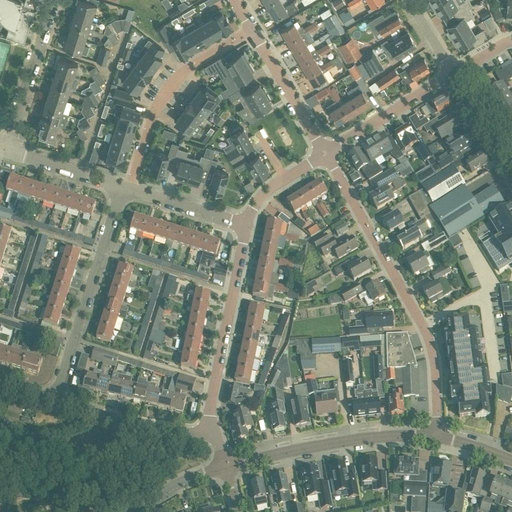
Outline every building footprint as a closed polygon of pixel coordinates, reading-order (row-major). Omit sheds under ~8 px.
[(0,0),(0,20),(3,24),(8,28),(5,37),(24,43),(34,11),(29,10),(31,4),(33,5),(31,0),(0,0)] [(81,0),(77,0),(74,11),(93,17),(97,5),(81,0)] [(168,0),(161,0),(168,11),(173,8),(172,7),(168,0)] [(279,0),(273,0),(265,5),(274,19),(286,12),(288,15),(298,9),(293,2),(284,7),(279,0)] [(342,0),(335,0),(331,2),(336,10),(345,5),(342,0)] [(354,0),(353,0),(347,3),(350,9),(356,5),(354,3),(355,2),(354,0)] [(433,9),(447,0),(429,0),(430,0),(428,1),(433,9)] [(454,16),(468,7),(471,5),(468,0),(461,0),(458,3),(455,0),(447,0),(433,9),(437,15),(439,14),(441,17),(451,11),(454,16)] [(173,8),(168,11),(171,15),(181,9),(178,4),(172,7),(173,8)] [(125,7),(122,15),(127,17),(130,8),(125,7)] [(473,15),(468,8),(468,7),(454,16),(457,20),(447,27),(449,30),(447,31),(452,39),(470,28),(465,19),(473,15)] [(498,7),(492,9),(497,20),(503,18),(501,14),(498,7)] [(506,7),(498,7),(501,14),(506,14),(505,20),(511,20),(511,8),(506,8),(506,7)] [(323,18),(331,14),(328,8),(320,13),(323,18)] [(74,11),(70,23),(89,29),(93,17),(74,11)] [(350,11),(340,16),(345,26),(355,21),(350,11)] [(483,20),(489,15),(486,11),(480,15),(483,20)] [(222,12),(213,17),(222,33),(231,27),(229,23),(230,23),(225,15),(224,16),(222,12)] [(383,18),(369,26),(375,35),(381,31),(383,35),(402,24),(397,16),(394,12),(383,18)] [(326,22),(323,24),(332,38),(342,32),(339,27),(341,26),(334,14),(325,19),(326,22)] [(490,16),(484,21),(490,30),(495,27),(490,16)] [(222,33),(213,17),(205,22),(214,37),(222,33)] [(125,18),(120,19),(121,30),(127,32),(131,20),(125,18)] [(121,30),(120,19),(115,19),(111,22),(107,25),(108,27),(104,29),(107,34),(112,31),(114,34),(121,30)] [(214,37),(205,22),(197,27),(206,42),(214,37)] [(314,22),(308,26),(311,31),(317,27),(314,22)] [(70,23),(67,35),(85,41),(87,35),(92,37),(94,31),(89,29),(70,23)] [(293,23),(281,30),(287,42),(300,34),(304,32),(306,34),(311,31),(308,26),(302,29),(301,27),(297,30),(293,23)] [(163,25),(157,29),(163,40),(170,36),(163,25)] [(206,42),(197,27),(189,32),(198,47),(206,42)] [(474,34),(470,28),(452,39),(456,45),(458,44),(460,47),(470,41),(473,46),(487,37),(482,29),(474,34)] [(118,41),(114,34),(112,31),(107,34),(108,37),(103,44),(104,46),(108,43),(110,46),(118,41)] [(198,47),(189,32),(180,36),(189,52),(198,47)] [(300,34),(287,42),(294,52),(306,45),(306,44),(310,42),(306,34),(304,32),(300,34)] [(408,33),(389,44),(397,58),(416,47),(408,33)] [(67,35),(63,48),(81,53),(85,41),(67,35)] [(189,52),(180,36),(171,42),(180,57),(189,52)] [(351,36),(337,45),(347,62),(361,53),(351,36)] [(114,53),(110,46),(108,43),(104,46),(103,46),(109,56),(114,53)] [(327,44),(322,47),(325,53),(330,49),(329,47),(327,44)] [(306,45),(294,52),(300,64),(318,53),(319,56),(325,53),(322,47),(316,51),(315,49),(310,52),(306,45)] [(148,48),(141,57),(155,68),(162,59),(148,48)] [(373,51),(359,59),(370,78),(384,70),(373,51)] [(227,75),(249,62),(244,54),(242,55),(241,53),(227,62),(223,56),(208,65),(213,72),(222,66),(227,75)] [(318,53),(300,64),(307,75),(319,67),(315,61),(320,58),(319,56),(318,53)] [(155,68),(141,57),(135,65),(149,76),(155,68)] [(59,59),(55,71),(74,77),(78,65),(59,59)] [(423,59),(400,73),(403,79),(406,77),(409,82),(430,70),(423,59)] [(319,67),(307,75),(313,86),(315,85),(318,90),(329,83),(326,78),(322,72),(333,66),(329,61),(319,67)] [(240,81),(253,74),(252,72),(254,71),(249,62),(227,75),(233,85),(226,89),(230,95),(243,87),(240,81)] [(361,74),(354,63),(346,68),(353,79),(361,74)] [(499,80),(511,71),(511,64),(495,75),(499,80)] [(143,84),(149,76),(135,65),(129,73),(143,84)] [(380,87),(381,89),(399,76),(394,69),(376,81),(380,87)] [(55,71),(51,83),(73,90),(76,83),(80,84),(82,79),(74,77),(55,71)] [(94,74),(96,77),(97,79),(100,85),(105,81),(99,71),(94,74)] [(511,78),(511,71),(499,80),(502,85),(511,78)] [(143,84),(129,73),(127,72),(121,80),(137,92),(143,84)] [(103,89),(100,85),(97,79),(96,77),(91,80),(94,85),(85,90),(87,93),(92,90),(94,94),(103,89)] [(51,83),(47,95),(66,101),(68,94),(72,95),(73,90),(51,83)] [(506,83),(487,94),(493,106),(509,96),(505,91),(509,88),(506,83)] [(245,107),(265,94),(266,93),(263,87),(261,88),(259,84),(246,92),(243,87),(230,95),(228,96),(231,101),(239,96),(245,107)] [(221,98),(218,94),(209,87),(205,92),(200,88),(194,97),(208,108),(211,110),(221,98)] [(333,87),(327,90),(334,102),(332,103),(335,108),(329,111),(336,124),(347,117),(340,105),(340,104),(338,100),(340,99),(333,87)] [(132,94),(115,89),(113,96),(118,98),(129,101),(132,94)] [(94,94),(92,90),(87,93),(84,95),(81,105),(82,106),(88,102),(91,107),(99,102),(94,94)] [(320,91),(314,94),(318,100),(324,96),(320,91)] [(362,91),(351,98),(358,110),(369,103),(362,91)] [(266,95),(265,94),(245,107),(251,117),(247,119),(250,124),(261,118),(258,113),(271,105),(269,101),(271,100),(267,94),(266,95)] [(430,103),(425,106),(432,117),(437,114),(451,105),(444,94),(430,103)] [(47,95),(44,107),(62,113),(66,101),(47,95)] [(511,101),(509,96),(493,106),(500,117),(511,109),(511,101)] [(202,116),(208,108),(194,97),(188,105),(202,116)] [(351,98),(340,104),(340,105),(347,117),(358,110),(351,98)] [(95,113),(91,107),(88,102),(82,106),(80,110),(84,116),(85,115),(87,118),(95,113)] [(140,111),(128,107),(116,103),(115,107),(117,108),(115,114),(120,116),(136,121),(140,111)] [(202,116),(188,105),(182,113),(196,124),(202,116)] [(44,107),(40,119),(58,125),(62,113),(44,107)] [(511,109),(500,117),(507,128),(511,125),(511,109)] [(196,124),(182,113),(175,122),(182,126),(178,131),(188,139),(192,133),(190,132),(196,124)] [(91,125),(87,118),(85,115),(84,116),(80,118),(86,128),(91,125)] [(134,130),(136,121),(120,116),(117,125),(134,130)] [(416,116),(409,120),(417,132),(429,124),(426,119),(420,122),(416,116)] [(436,120),(423,128),(427,134),(429,132),(432,136),(437,133),(441,140),(451,134),(450,131),(458,126),(452,116),(443,121),(444,122),(439,126),(436,120)] [(40,119),(36,131),(40,133),(38,139),(55,144),(57,137),(55,137),(58,125),(40,119)] [(131,139),(134,130),(117,125),(114,124),(111,133),(114,134),(131,139)] [(81,127),(76,130),(78,134),(82,139),(82,140),(87,137),(81,127)] [(407,127),(395,134),(405,150),(417,143),(413,137),(407,127)] [(253,144),(243,128),(232,135),(238,146),(226,153),(233,163),(235,162),(245,156),(242,151),(253,144)] [(451,152),(436,161),(442,171),(453,164),(450,159),(471,145),(463,132),(446,143),(451,152)] [(82,139),(78,134),(73,138),(76,143),(82,139)] [(128,148),(131,139),(114,134),(111,143),(128,148)] [(382,135),(372,141),(381,156),(388,152),(398,161),(401,167),(405,164),(407,168),(409,167),(393,142),(388,145),(382,135)] [(360,152),(375,177),(382,173),(375,161),(381,156),(372,141),(361,147),(363,150),(360,152)] [(125,157),(128,148),(111,143),(108,151),(125,157)] [(174,159),(177,148),(178,145),(172,143),(168,156),(168,158),(174,159)] [(430,154),(436,150),(431,143),(426,146),(430,154)] [(424,145),(416,149),(428,169),(436,164),(424,145)] [(185,182),(193,158),(186,156),(188,151),(177,148),(174,159),(179,161),(175,176),(177,177),(176,180),(185,182)] [(358,149),(348,156),(358,171),(361,169),(369,181),(375,177),(360,152),(358,149)] [(125,157),(108,151),(103,150),(102,154),(105,155),(103,161),(109,163),(109,164),(117,167),(118,166),(122,167),(125,157)] [(481,152),(465,162),(472,173),(489,163),(481,152)] [(154,153),(152,159),(154,160),(150,171),(163,175),(168,158),(168,156),(156,153),(155,154),(154,153)] [(268,171),(259,155),(247,161),(257,178),(268,171)] [(456,164),(462,162),(459,155),(453,157),(456,164)] [(208,170),(211,159),(201,156),(199,160),(193,158),(185,182),(195,185),(195,183),(197,184),(202,168),(208,170)] [(215,170),(217,161),(211,159),(208,170),(214,172),(208,189),(222,193),(228,174),(215,170)] [(424,189),(420,192),(429,208),(465,185),(453,166),(422,186),(424,189)] [(345,173),(348,180),(356,176),(353,170),(345,173)] [(378,193),(370,197),(377,210),(393,201),(390,195),(402,188),(392,170),(371,182),(378,193)] [(10,177),(6,191),(12,193),(7,210),(13,212),(18,195),(22,181),(10,177)] [(22,181),(18,195),(30,199),(34,185),(22,181)] [(319,182),(308,189),(316,201),(327,194),(319,182)] [(34,185),(30,199),(42,202),(46,189),(34,185)] [(463,187),(430,209),(449,239),(504,204),(493,188),(472,201),(463,187)] [(46,189),(42,202),(54,206),(58,192),(46,189)] [(308,189),(298,195),(316,224),(311,217),(306,207),(311,204),(314,208),(316,207),(318,205),(316,201),(308,189)] [(58,192),(54,206),(66,210),(71,196),(58,192)] [(420,192),(408,199),(421,221),(433,214),(429,208),(420,192)] [(298,195),(286,202),(294,215),(301,210),(303,214),(302,214),(306,220),(307,220),(311,227),(316,224),(298,195)] [(71,196),(66,210),(79,214),(83,200),(71,196)] [(83,200),(79,214),(91,218),(96,204),(83,200)] [(318,205),(316,207),(320,212),(324,209),(321,204),(318,205)] [(12,215),(13,212),(7,210),(0,207),(0,216),(10,220),(12,215)] [(511,211),(509,207),(489,219),(499,235),(482,245),(499,272),(511,264),(511,211)] [(324,209),(320,212),(323,218),(328,215),(324,209)] [(384,221),(383,223),(386,228),(388,228),(390,232),(398,228),(403,225),(403,224),(397,213),(384,221)] [(411,232),(397,240),(403,251),(422,240),(420,235),(431,229),(430,227),(437,223),(433,214),(421,221),(408,228),(411,232)] [(12,215),(10,220),(82,243),(84,238),(73,234),(62,231),(53,228),(48,226),(12,215)] [(142,234),(147,220),(135,216),(130,230),(137,232),(135,237),(141,239),(142,234)] [(298,218),(295,223),(302,229),(306,224),(298,218)] [(147,220),(142,234),(155,238),(159,224),(147,220)] [(268,221),(265,234),(279,237),(282,224),(268,221)] [(159,224),(155,238),(167,242),(171,227),(159,224)] [(345,225),(335,231),(338,237),(348,231),(345,225)] [(178,245),(183,231),(171,227),(167,242),(165,247),(171,249),(172,243),(178,245)] [(0,228),(0,241),(7,244),(11,232),(0,228)] [(183,231),(178,245),(185,247),(191,249),(195,235),(183,231)] [(443,233),(425,244),(429,252),(448,241),(443,233)] [(265,234),(263,246),(277,249),(279,237),(265,234)] [(195,235),(191,249),(203,253),(207,239),(195,235)] [(325,235),(313,242),(317,249),(319,248),(325,257),(334,251),(339,259),(358,249),(352,238),(336,247),(332,240),(329,241),(325,235)] [(454,250),(463,244),(457,235),(448,241),(454,250)] [(8,311),(13,313),(36,240),(31,238),(26,254),(22,253),(20,261),(23,262),(15,287),(12,286),(10,293),(13,294),(8,311)] [(207,239),(203,253),(216,257),(220,243),(207,239)] [(41,241),(18,314),(24,316),(47,243),(41,241)] [(126,245),(124,251),(133,253),(135,247),(126,245)] [(263,246),(260,259),(274,262),(277,249),(263,246)] [(66,249),(64,255),(62,261),(62,262),(76,266),(80,253),(66,249)] [(122,250),(121,255),(207,282),(209,277),(173,266),(160,262),(133,253),(124,251),(122,250)] [(421,255),(407,263),(414,275),(421,271),(423,274),(430,270),(428,268),(428,267),(425,261),(430,258),(427,252),(421,255)] [(162,256),(160,262),(173,266),(174,260),(162,256)] [(260,259),(258,272),(272,274),(277,275),(279,263),(274,262),(260,259)] [(349,261),(334,270),(338,277),(348,271),(354,281),(371,271),(365,260),(353,267),(349,261)] [(62,262),(59,274),(72,278),(76,266),(62,262)] [(329,271),(326,264),(321,267),(325,273),(329,271)] [(119,265),(115,278),(129,282),(131,276),(133,270),(119,265)] [(447,266),(432,275),(435,281),(451,273),(447,266)] [(258,272),(255,284),(270,286),(272,274),(258,272)] [(59,274),(55,286),(69,290),(72,278),(59,274)] [(169,275),(145,353),(150,355),(173,283),(176,284),(178,278),(169,275)] [(115,278),(112,289),(126,293),(127,288),(128,286),(132,288),(134,283),(129,282),(115,278)] [(131,340),(129,349),(140,352),(163,280),(157,278),(137,342),(131,340)] [(315,280),(303,287),(309,297),(315,293),(313,289),(318,286),(315,280)] [(436,283),(423,291),(426,296),(431,305),(438,300),(436,297),(442,293),(441,292),(445,290),(441,282),(437,285),(436,283)] [(357,285),(340,295),(345,303),(358,296),(361,300),(369,295),(374,303),(385,296),(377,283),(361,292),(357,285)] [(255,284),(253,297),(267,299),(270,286),(255,284)] [(55,286),(51,298),(65,302),(69,290),(55,286)] [(112,289),(108,302),(121,306),(126,293),(112,289)] [(196,291),(193,304),(208,307),(210,294),(196,291)] [(326,303),(341,301),(340,293),(325,295),(326,303)] [(502,304),(505,303),(509,303),(508,295),(501,296),(502,304)] [(51,298),(47,310),(61,314),(65,302),(51,298)] [(108,302),(104,314),(118,318),(121,306),(108,302)] [(193,304),(191,316),(205,319),(208,307),(193,304)] [(251,306),(248,319),(262,322),(265,309),(251,306)] [(3,309),(2,315),(12,318),(13,313),(8,311),(3,309)] [(47,310),(43,322),(57,326),(61,314),(47,310)] [(356,328),(348,329),(349,338),(370,336),(370,330),(393,328),(392,324),(394,323),(394,318),(392,317),(391,313),(365,315),(366,322),(355,323),(356,328)] [(104,314),(100,326),(114,330),(118,318),(104,314)] [(284,314),(258,385),(263,387),(268,374),(289,316),(284,314)] [(191,316),(188,329),(203,332),(205,319),(191,316)] [(490,392),(487,371),(483,372),(477,330),(469,331),(467,317),(447,320),(449,333),(445,334),(448,361),(449,361),(453,386),(450,386),(452,400),(459,400),(459,403),(457,403),(459,417),(475,415),(475,418),(489,416),(486,393),(490,392)] [(0,319),(0,325),(49,340),(50,335),(0,319)] [(248,319),(245,332),(260,335),(262,322),(248,319)] [(100,326),(96,339),(110,343),(114,330),(100,326)] [(188,329),(186,341),(200,344),(203,332),(188,329)] [(245,332),(243,344),(257,347),(260,335),(245,332)] [(407,335),(386,335),(387,370),(395,370),(417,368),(407,335)] [(380,336),(360,338),(361,349),(381,347),(380,336)] [(360,351),(358,338),(352,338),(346,339),(348,349),(353,349),(354,352),(360,351)] [(198,357),(200,344),(186,341),(180,340),(178,353),(183,354),(198,357)] [(312,340),(298,340),(299,355),(301,355),(301,362),(302,370),(316,370),(315,355),(313,355),(312,341),(312,340)] [(340,340),(312,341),(313,355),(315,355),(341,354),(340,340)] [(243,344),(240,356),(255,359),(257,347),(243,344)] [(0,347),(0,362),(6,364),(11,351),(0,347)] [(11,351),(6,364),(22,369),(26,356),(28,349),(23,348),(21,354),(11,351)] [(93,354),(91,360),(103,363),(106,353),(94,349),(93,354)] [(106,353),(103,363),(115,367),(117,362),(119,356),(106,353)] [(183,354),(181,366),(195,369),(198,357),(183,354)] [(26,356),(22,369),(38,374),(42,361),(26,356)] [(119,356),(117,362),(129,365),(131,360),(119,356)] [(240,356),(238,369),(252,372),(255,359),(240,356)] [(288,365),(286,357),(281,358),(278,364),(279,366),(288,365)] [(383,358),(375,358),(375,381),(383,380),(383,358)] [(131,360),(129,365),(141,369),(143,364),(131,360)] [(351,361),(343,362),(345,384),(353,383),(351,361)] [(143,364),(141,369),(153,373),(155,368),(143,364)] [(283,390),(280,374),(279,366),(278,364),(268,386),(284,394),(283,390)] [(155,368),(153,373),(165,377),(167,372),(155,368)] [(417,368),(395,370),(396,387),(403,387),(404,397),(418,397),(417,369),(417,368)] [(238,369),(235,382),(249,384),(252,372),(238,369)] [(95,392),(100,372),(94,370),(93,376),(86,375),(85,380),(80,379),(77,390),(89,393),(90,390),(95,392)] [(385,372),(386,382),(395,381),(394,371),(385,372)] [(100,372),(95,392),(108,395),(112,381),(103,379),(105,373),(100,372)] [(175,388),(179,375),(167,372),(165,377),(171,379),(169,387),(175,388)] [(289,372),(280,374),(283,390),(292,389),(289,372)] [(119,374),(118,382),(124,384),(130,385),(131,377),(119,374)] [(191,394),(195,380),(179,375),(175,388),(170,410),(183,413),(187,399),(180,397),(182,391),(191,394)] [(511,380),(511,375),(501,376),(503,386),(511,389),(511,380)] [(136,387),(133,401),(145,404),(149,390),(151,384),(146,383),(147,381),(138,379),(136,387)] [(112,381),(108,395),(121,398),(124,384),(118,382),(112,381)] [(308,396),(313,395),(314,398),(315,398),(317,416),(337,413),(335,395),(322,397),(322,392),(317,392),(315,382),(305,384),(305,386),(308,397),(308,396)] [(124,384),(121,398),(133,401),(136,387),(130,385),(124,384)] [(254,385),(254,393),(265,393),(265,387),(263,387),(258,385),(254,385)] [(511,390),(495,385),(495,399),(509,404),(511,392),(511,390)] [(229,386),(225,403),(236,406),(238,414),(238,416),(232,417),(234,425),(231,426),(234,441),(247,437),(245,429),(251,428),(250,421),(252,421),(249,411),(242,413),(241,405),(247,405),(247,398),(237,399),(240,388),(229,386)] [(297,401),(291,403),(295,426),(308,424),(305,407),(308,407),(306,398),(308,397),(305,386),(294,388),(297,401)] [(359,402),(352,402),(354,417),(367,416),(364,392),(364,386),(359,387),(357,387),(357,391),(354,391),(355,399),(358,398),(359,402)] [(161,393),(158,407),(170,410),(175,388),(169,387),(168,394),(161,393)] [(149,390),(145,404),(158,407),(161,393),(149,390)] [(364,392),(367,416),(380,415),(378,399),(377,393),(372,393),(371,391),(364,392)] [(396,398),(389,398),(390,413),(403,412),(402,397),(401,391),(395,391),(396,398)] [(273,416),(270,417),(273,431),(285,429),(282,414),(285,414),(283,403),(271,406),(273,416)] [(395,459),(394,475),(409,476),(409,483),(404,483),(403,496),(424,497),(425,484),(416,484),(416,476),(417,476),(418,460),(410,460),(410,459),(403,458),(403,460),(395,459)] [(365,461),(362,462),(363,483),(377,482),(378,490),(386,490),(385,474),(377,474),(377,461),(373,461),(373,460),(365,460),(365,461)] [(435,462),(432,484),(448,486),(451,464),(435,462)] [(331,482),(333,493),(347,491),(349,498),(358,496),(354,477),(347,479),(344,464),(341,465),(341,463),(334,464),(334,466),(331,467),(333,481),(331,482)] [(317,469),(303,472),(305,486),(304,486),(306,498),(318,496),(321,509),(332,507),(328,483),(320,485),(317,469)] [(466,480),(465,485),(468,486),(465,493),(478,497),(485,475),(472,471),(469,481),(466,480)] [(285,477),(272,480),(276,495),(278,505),(285,504),(283,498),(290,497),(285,477)] [(490,494),(498,497),(503,499),(509,484),(496,479),(490,494)] [(261,481),(250,484),(253,500),(254,500),(256,507),(266,505),(265,497),(261,481)] [(503,499),(509,502),(511,503),(511,485),(509,484),(503,499)] [(430,505),(429,511),(461,511),(464,494),(446,492),(445,499),(443,498),(435,505),(430,505)] [(498,497),(495,504),(506,509),(509,502),(503,499),(498,497)] [(483,498),(480,511),(484,511),(488,511),(492,501),(483,498)] [(478,499),(473,511),(478,511),(483,501),(478,499)]
